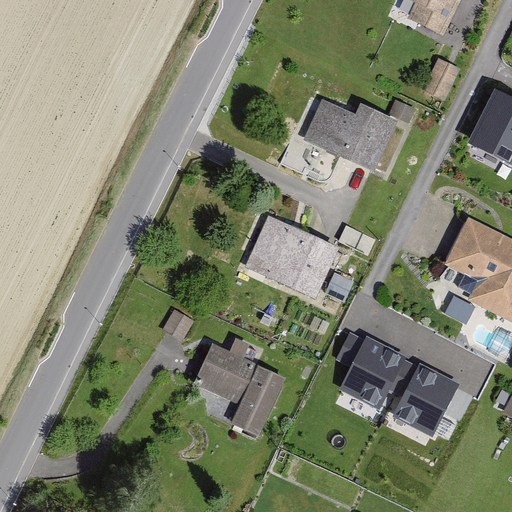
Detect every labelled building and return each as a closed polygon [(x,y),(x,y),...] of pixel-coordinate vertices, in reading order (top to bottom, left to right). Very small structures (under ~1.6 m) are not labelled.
[(460,0),(402,0),(402,1),(415,7),(408,22),(418,27),(417,30),(441,41),(460,0)] [(448,97),(460,64),(439,57),(427,89),(448,97)] [(511,102),(495,94),(468,147),(511,169),(511,102)] [(393,114),(413,120),(418,104),(398,98),(393,114)] [(322,105),(304,144),(376,177),(401,123),(360,104),(353,119),(322,105)] [(339,251),(269,220),(246,273),(316,304),(339,251)] [(511,245),(466,222),(444,266),(478,283),(468,302),(511,324),(511,245)] [(339,388),(380,409),(389,392),(406,360),(407,357),(366,336),(339,388)] [(284,380),(215,352),(202,384),(243,401),(232,428),(260,439),(284,380)] [(418,366),(406,360),(389,392),(402,398),(418,366)] [(459,384),(420,364),(418,366),(402,398),(393,417),(433,437),(459,384)] [(511,396),(503,413),(511,417),(511,396)]
